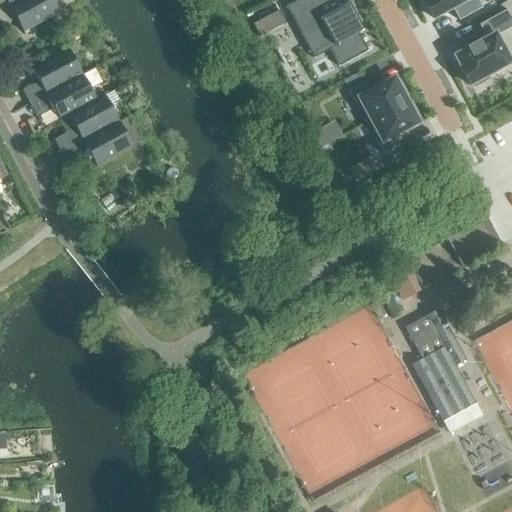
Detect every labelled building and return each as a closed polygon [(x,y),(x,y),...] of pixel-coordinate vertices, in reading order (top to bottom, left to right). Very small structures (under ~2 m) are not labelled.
[(51,0),(21,0),(8,7),(22,33),(59,13),(51,0)] [(299,0),(285,8),(301,37),(323,25),(333,45),(327,48),(329,51),(338,67),(367,52),(357,34),(362,31),(348,4),(337,10),(332,1),(333,0),(299,0)] [(476,0),(424,0),(426,2),(424,3),(432,19),(451,9),(458,21),(481,9),(476,0)] [(467,51),(454,58),(461,69),(460,70),(469,86),(472,84),(474,88),(488,80),(486,77),(510,64),(495,37),(511,27),(511,19),(507,11),(479,26),(486,40),(478,45),(477,44),(466,50),(467,51)] [(278,12),(253,25),(260,38),(285,24),(278,12)] [(57,23),(44,30),(51,43),(64,35),(57,23)] [(30,70),(45,96),(82,76),(67,49),(30,70)] [(59,122),(67,118),(67,117),(96,102),(96,101),(82,76),(45,96),(59,122)] [(363,84),(348,92),(365,124),(405,102),(403,98),(407,97),(399,82),(396,84),(393,80),(368,93),(363,84)] [(59,154),(81,143),(118,122),(104,97),(96,101),(96,102),(67,117),(67,118),(76,133),(70,137),(68,132),(52,141),(59,154)] [(405,102),(365,124),(382,155),(397,147),(392,138),(417,124),(415,120),(418,118),(411,103),(407,105),(405,102)] [(118,122),(81,143),(95,168),(132,148),(118,122)] [(320,129),(312,134),(320,148),(328,144),(320,129)] [(374,156),(357,165),(364,178),(381,169),(374,156)] [(127,183),(108,196),(112,202),(131,189),(127,183)] [(407,270),(399,275),(411,296),(420,291),(407,270)] [(421,360),(411,366),(448,435),(481,417),(454,367),(465,361),(437,311),(404,329),(421,360)]
